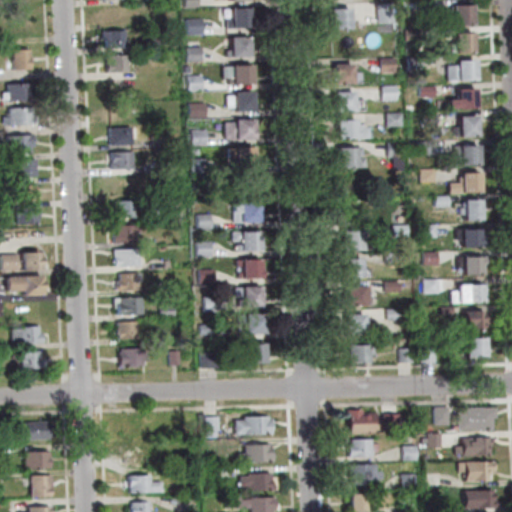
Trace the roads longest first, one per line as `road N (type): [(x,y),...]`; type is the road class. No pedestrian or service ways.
road 1 (residential): [(316,511),(291,0)]
road 2 (residential): [(89,511),(67,0)]
road 3 (residential): [(511,382),(0,396)]
